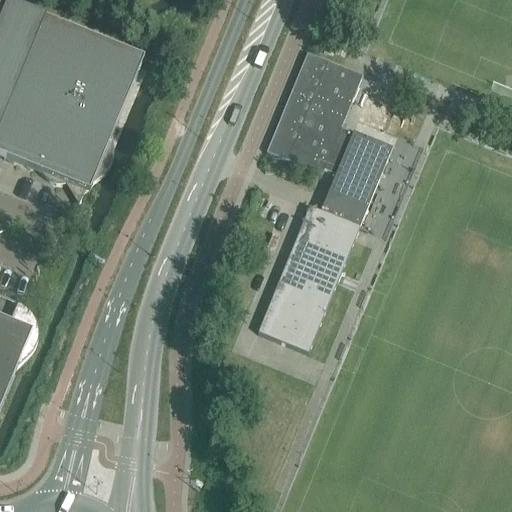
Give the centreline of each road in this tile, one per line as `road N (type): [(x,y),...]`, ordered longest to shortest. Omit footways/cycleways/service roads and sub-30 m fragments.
road 1 (secondary): [(142,403),(160,292),(286,0)]
road 2 (secondary): [(244,0),(118,293),(90,388)]
road 3 (secondary): [(90,388),(44,503)]
